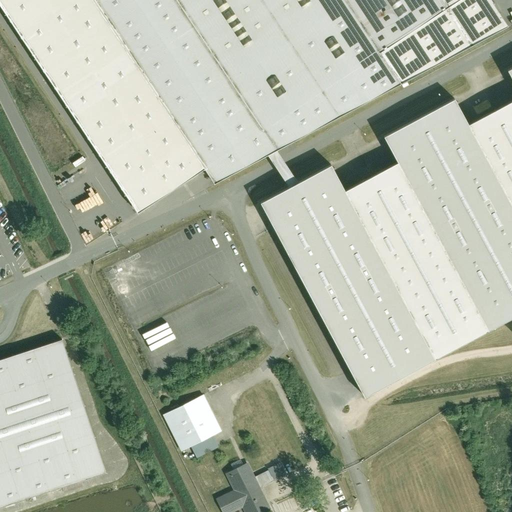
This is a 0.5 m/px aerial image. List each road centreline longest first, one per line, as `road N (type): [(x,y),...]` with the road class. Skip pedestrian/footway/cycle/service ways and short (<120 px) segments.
road 1 (unclassified): [(0,88),(85,261)]
road 2 (track): [(337,420),(511,392)]
